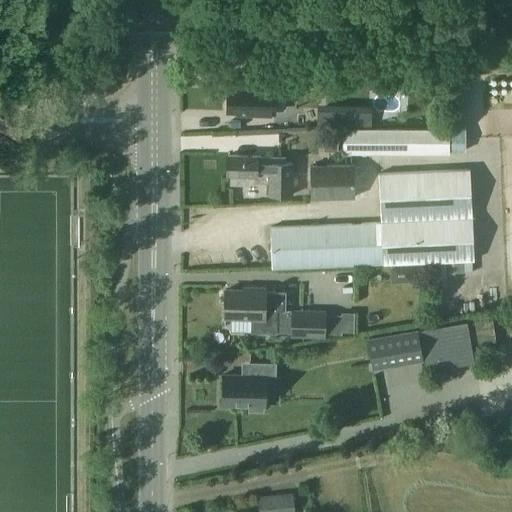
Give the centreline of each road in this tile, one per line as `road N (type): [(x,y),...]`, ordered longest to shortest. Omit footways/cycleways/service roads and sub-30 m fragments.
road 1 (unclassified): [(152,511),(154,119)]
road 2 (unclassified): [(154,119),(0,126)]
